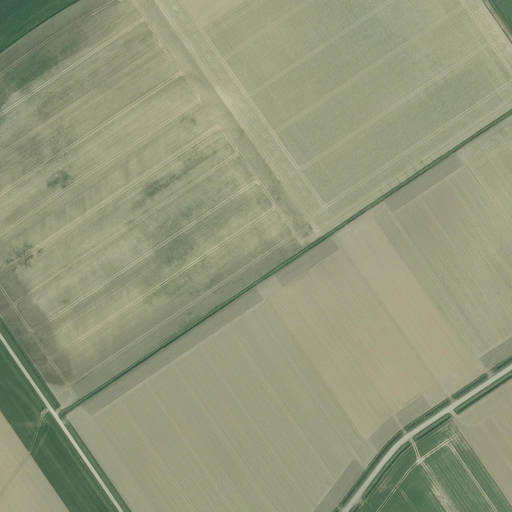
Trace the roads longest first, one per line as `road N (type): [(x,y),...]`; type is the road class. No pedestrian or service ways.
road 1 (unclassified): [(347,511),(398,446),(511,369)]
road 2 (unclassified): [(120,511),(0,335)]
